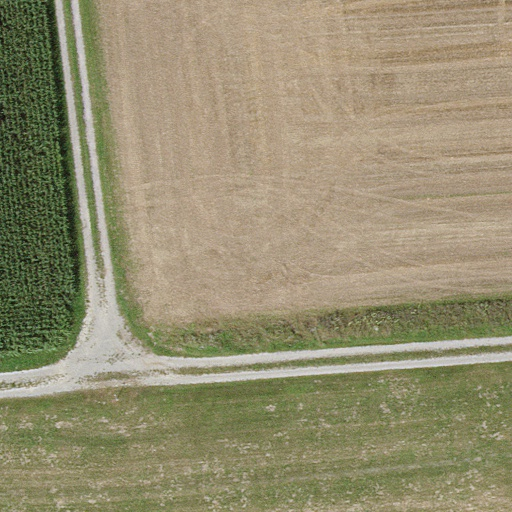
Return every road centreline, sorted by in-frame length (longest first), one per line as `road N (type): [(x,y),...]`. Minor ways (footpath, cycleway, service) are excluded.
road 1 (track): [(0,383),(511,349)]
road 2 (track): [(70,0),(114,375)]
